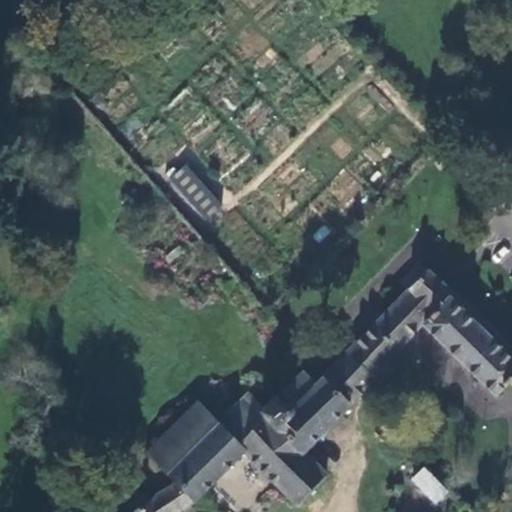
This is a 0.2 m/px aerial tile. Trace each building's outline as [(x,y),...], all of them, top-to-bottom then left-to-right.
[(168,180),(203,216),(218,201),(182,166),(168,180)] [(511,361),(449,298),(451,294),(419,260),(397,280),(405,289),(336,360),(360,387),(420,326),(492,397),(511,376),(511,361)] [(511,347),(455,291),(451,294),(449,298),(511,361),(511,347)] [(301,452),(360,387),(336,360),(319,376),(311,367),(262,411),(248,396),(215,425),(196,406),(145,457),(175,487),(142,508),(141,502),(136,497),(129,497),(124,501),(122,507),(123,511),(179,511),(240,452),(294,503),(322,476),(301,452)] [(431,502),(445,488),(422,465),(407,480),(431,502)]
